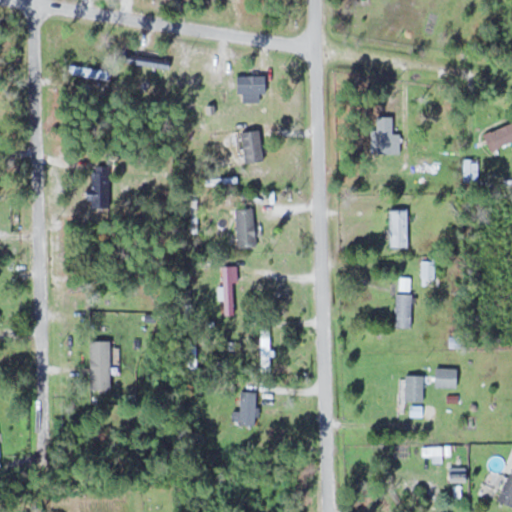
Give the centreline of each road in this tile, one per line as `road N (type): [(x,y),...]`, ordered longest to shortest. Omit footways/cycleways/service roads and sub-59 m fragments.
road 1 (residential): [(324,511),(312,0)]
road 2 (residential): [(511,75),(30,0)]
road 3 (residential): [(41,462),(30,0)]
